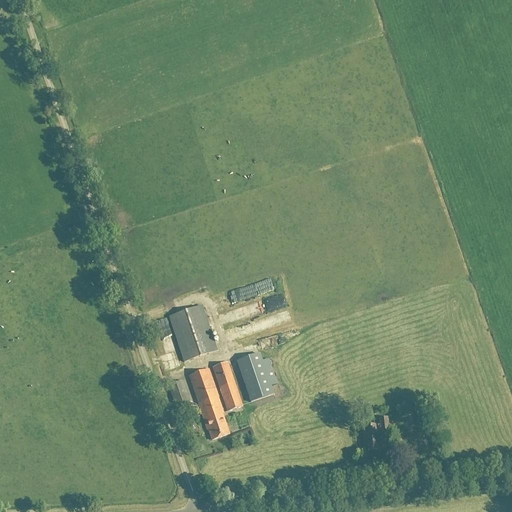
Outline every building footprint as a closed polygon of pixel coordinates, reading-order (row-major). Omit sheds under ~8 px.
[(251,293),(256,291),(253,282),(248,284),(251,293)] [(237,286),(225,292),(228,298),(240,292),(237,286)] [(257,302),(260,312),(287,302),(283,293),(257,302)] [(244,304),(248,314),(255,311),(250,301),(244,304)] [(248,319),(249,330),(257,330),(263,328),(272,327),(278,325),(275,317),(273,311),(259,315),(259,312),(255,302),(256,316),(248,319)] [(202,307),(169,319),(184,363),(217,352),(202,307)] [(150,313),(156,339),(166,336),(160,311),(150,313)] [(283,322),(292,318),(288,312),(280,316),(283,322)] [(269,360),(261,362),(259,355),(237,362),(251,403),(273,396),(270,387),(278,385),(269,360)] [(228,364),(213,369),(227,413),(242,408),(228,364)] [(218,399),(208,370),(188,377),(205,428),(207,428),(212,442),(229,436),(221,415),(223,414),(218,399)] [(182,383),(169,387),(176,410),(189,405),(182,383)] [(379,427),(362,428),(364,452),(380,450),(379,435),(388,434),(387,419),(378,420),(379,427)] [(237,427),(239,442),(248,442),(247,427),(237,427)]
